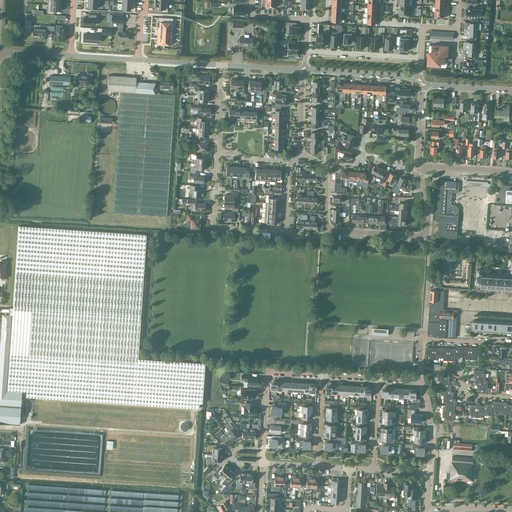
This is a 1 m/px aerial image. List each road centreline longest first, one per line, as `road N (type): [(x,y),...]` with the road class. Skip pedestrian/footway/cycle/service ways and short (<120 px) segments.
road 1 (residential): [(285,231),(216,227),(218,153)]
road 2 (residential): [(511,397),(466,394),(457,370),(420,368),(422,339)]
road 3 (residential): [(429,472),(432,423),(420,380),(379,377)]
